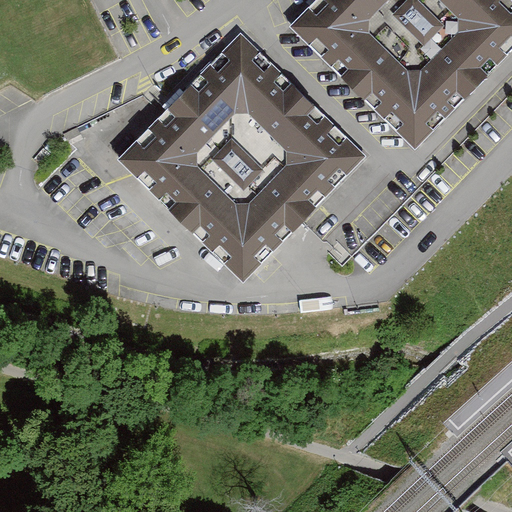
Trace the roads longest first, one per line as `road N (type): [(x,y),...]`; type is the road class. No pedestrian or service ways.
road 1 (residential): [(239,0),(167,52),(26,120),(16,215),(147,281),(280,292),(381,282),(511,148)]
road 2 (track): [(498,511),(225,420),(0,366)]
